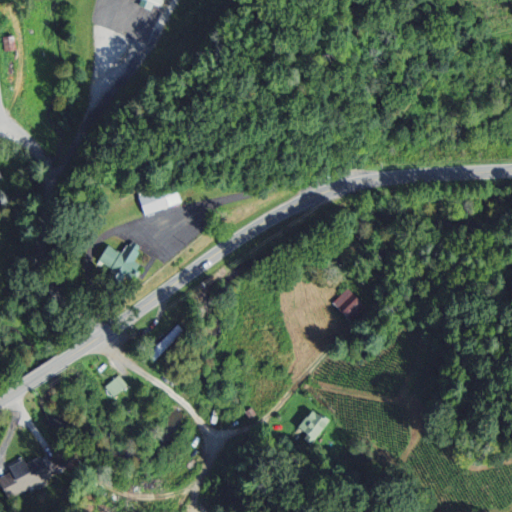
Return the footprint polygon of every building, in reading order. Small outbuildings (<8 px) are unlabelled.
[(0,38),(0,53),(13,53),(13,38),(0,38)] [(177,185),(142,195),(148,216),(183,206),(177,185)] [(116,278),(125,287),(141,270),(136,265),(147,255),(136,244),(124,256),(116,247),(104,260),(118,275),(116,278)] [(353,324),(370,308),(351,288),(334,304),(353,324)] [(114,399),(128,388),(119,377),(106,388),(114,399)] [(320,446),(330,418),(311,411),(303,431),(310,434),(307,441),(320,446)] [(12,502),(64,478),(52,452),(0,476),(12,502)]
